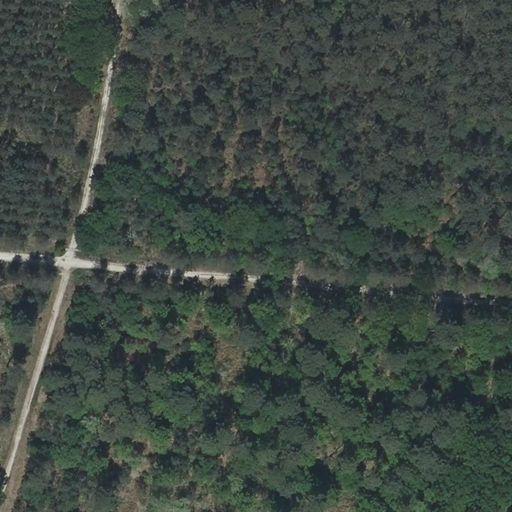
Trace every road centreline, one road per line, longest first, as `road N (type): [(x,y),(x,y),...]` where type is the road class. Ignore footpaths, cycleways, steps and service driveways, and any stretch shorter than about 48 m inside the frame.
road 1 (track): [(511,303),(0,256)]
road 2 (track): [(119,0),(116,51),(69,262),(0,498)]
